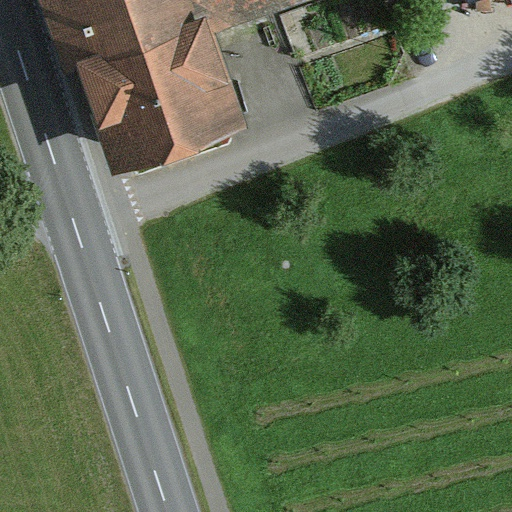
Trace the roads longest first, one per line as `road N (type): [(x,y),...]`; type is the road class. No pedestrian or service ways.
road 1 (secondary): [(5,0),(172,511)]
road 2 (track): [(0,228),(116,208),(511,66)]
